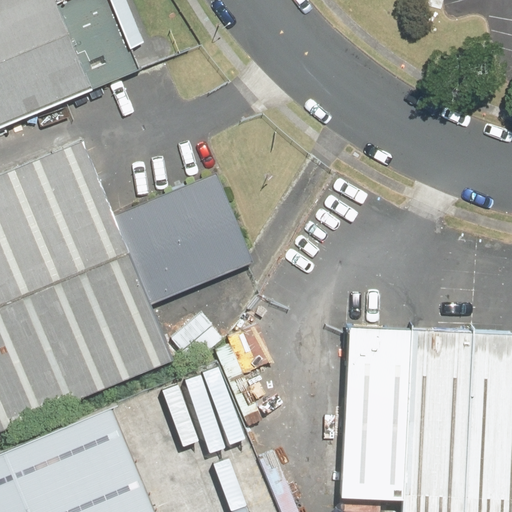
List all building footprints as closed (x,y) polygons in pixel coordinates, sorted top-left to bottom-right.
[(0,0),(0,126),(135,71),(126,49),(138,43),(120,0),(58,0),(48,4),(46,0),(0,0)] [(73,143),(0,173),(0,429),(164,361),(141,306),(246,264),(206,175),(106,216),(73,143)] [(225,349),(209,356),(241,427),(261,418),(244,378),(260,371),(254,356),(266,350),(252,317),(237,324),(240,332),(222,340),(225,349)] [(398,332),(338,330),(330,500),(391,503),(398,332)] [(451,511),(460,335),(398,332),(391,503),(390,511),(451,511)] [(511,511),(511,336),(460,335),(451,511),(511,511)] [(152,511),(108,403),(0,446),(0,511),(152,511)]
